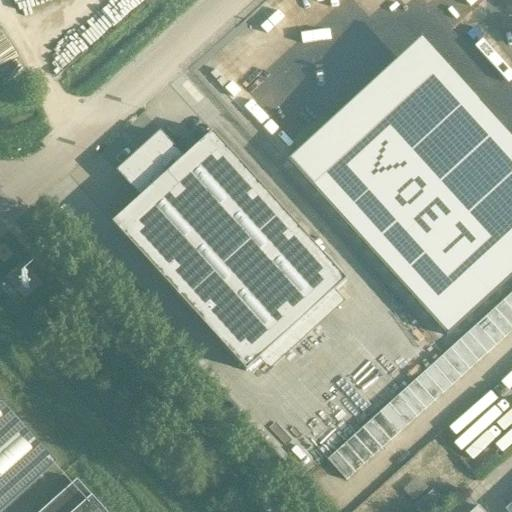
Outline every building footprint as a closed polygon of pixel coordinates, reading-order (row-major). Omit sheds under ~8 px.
[(511,147),(420,46),(290,163),(447,337),(511,276),(511,147)] [(140,198),(112,224),(246,372),(287,418),(388,326),(347,281),(213,133),(184,158),(163,134),(118,175),(140,198)] [(3,245),(0,247),(0,259),(4,263),(12,256),(3,245)] [(21,265),(6,278),(14,287),(29,274),(21,265)] [(511,293),(503,302),(511,311),(511,293)] [(511,311),(503,302),(495,310),(511,328),(511,311)] [(511,328),(495,310),(486,318),(504,338),(511,330),(511,328)] [(486,318),(477,326),(495,346),(504,338),(486,318)] [(477,326),(468,333),(486,353),(495,346),(477,326)] [(468,333),(460,341),(478,361),(486,353),(468,333)] [(460,341),(451,349),(469,369),(478,361),(460,341)] [(451,349),(442,357),(460,377),(469,369),(451,349)] [(442,357),(433,365),(451,385),(460,377),(442,357)] [(433,365),(424,373),(443,393),(451,385),(433,365)] [(424,373),(416,381),(434,401),(443,393),(424,373)] [(416,381),(407,389),(425,409),(434,401),(416,381)] [(407,389),(398,397),(416,417),(425,409),(407,389)] [(398,397),(389,405),(408,425),(416,417),(398,397)] [(0,511),(1,511),(56,463),(0,400),(0,511)] [(389,405),(381,413),(399,433),(408,425),(389,405)] [(381,413),(372,420),(390,441),(399,433),(381,413)] [(372,420),(363,428),(381,448),(390,441),(372,420)] [(363,428),(354,436),(373,456),(381,448),(363,428)] [(354,436),(346,444),(364,464),(373,456),(354,436)] [(346,444),(337,452),(355,472),(364,464),(346,444)] [(337,452),(328,460),(346,480),(355,472),(337,452)] [(105,511),(77,480),(41,511),(105,511)]
